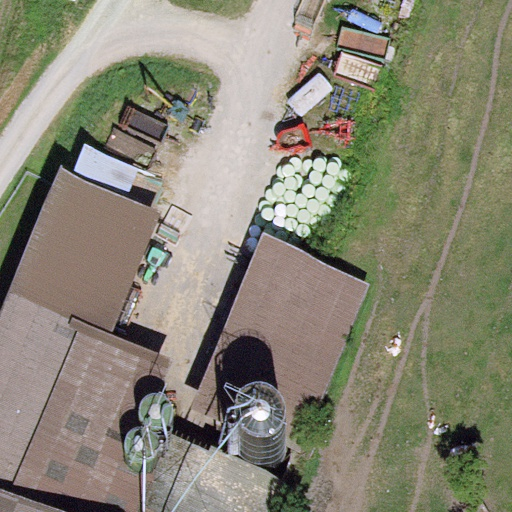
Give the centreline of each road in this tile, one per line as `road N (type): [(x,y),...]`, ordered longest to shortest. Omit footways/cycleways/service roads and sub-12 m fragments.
road 1 (track): [(169,330),(292,0)]
road 2 (track): [(107,0),(0,163)]
road 3 (track): [(88,29),(192,41),(269,67)]
